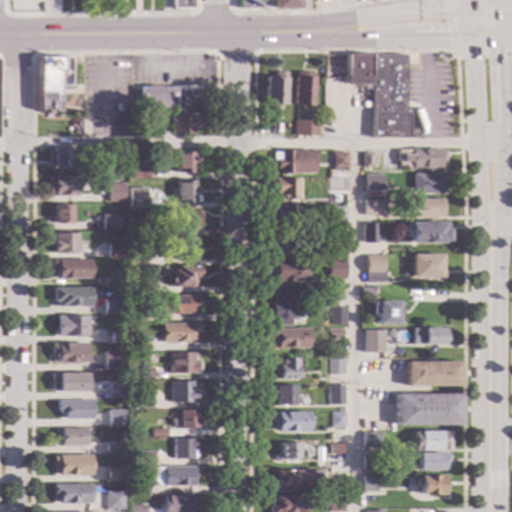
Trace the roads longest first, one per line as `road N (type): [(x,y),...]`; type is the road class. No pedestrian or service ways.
road 1 (residential): [(234,33),(234,511)]
road 2 (residential): [(14,511),(16,36)]
road 3 (secondary): [(492,247),(491,511)]
road 4 (primary): [(234,33),(0,36)]
road 5 (secondary): [(473,42),(479,173),(492,247)]
road 6 (primary): [(471,13),(367,19),(321,32)]
